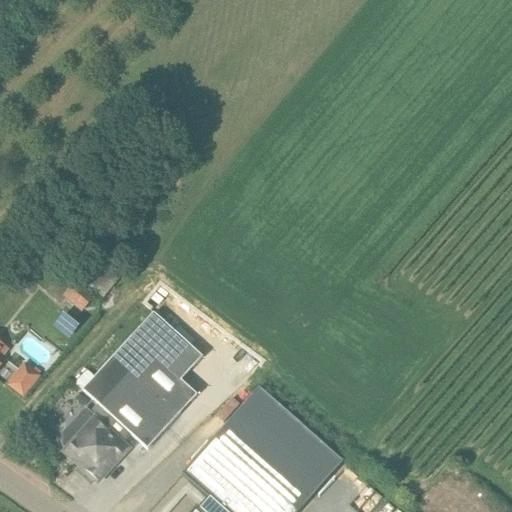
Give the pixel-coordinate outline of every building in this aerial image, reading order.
[(23,258),(7,268),(18,284),(34,274),(23,258)] [(62,297),(81,312),(94,297),(75,282),(62,297)] [(101,426),(122,446),(131,436),(148,451),(197,397),(180,381),(201,358),(153,314),(82,391),(109,416),(101,426)] [(217,437),(298,511),(300,511),(343,464),(259,389),(217,437)] [(65,453),(98,483),(127,450),(122,446),(101,426),(95,421),(65,453)] [(199,511),(298,511),(217,437),(216,436),(182,476),(210,501),(199,511)]
